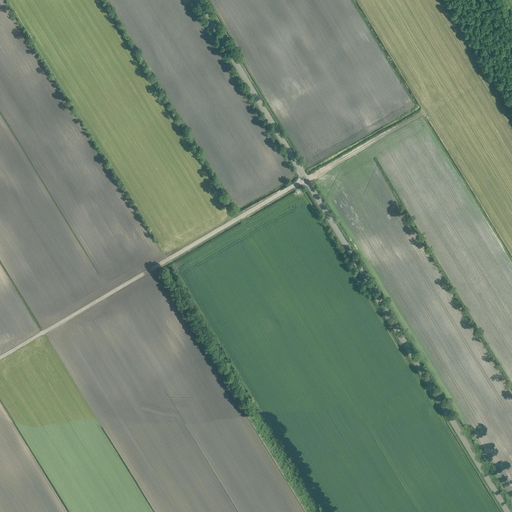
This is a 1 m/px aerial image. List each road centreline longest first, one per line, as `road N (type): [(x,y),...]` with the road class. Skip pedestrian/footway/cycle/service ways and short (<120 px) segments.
road 1 (tertiary): [(506,511),(194,0)]
road 2 (track): [(445,0),(511,110)]
